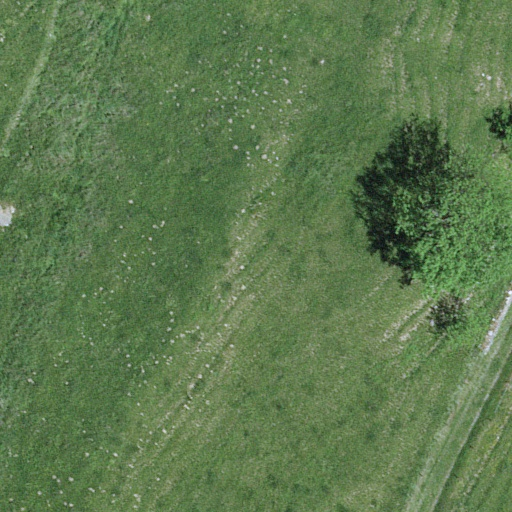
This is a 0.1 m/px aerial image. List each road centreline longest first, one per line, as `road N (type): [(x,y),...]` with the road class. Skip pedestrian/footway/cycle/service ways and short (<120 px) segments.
road 1 (track): [(0,391),(108,0)]
road 2 (track): [(426,511),(511,326)]
